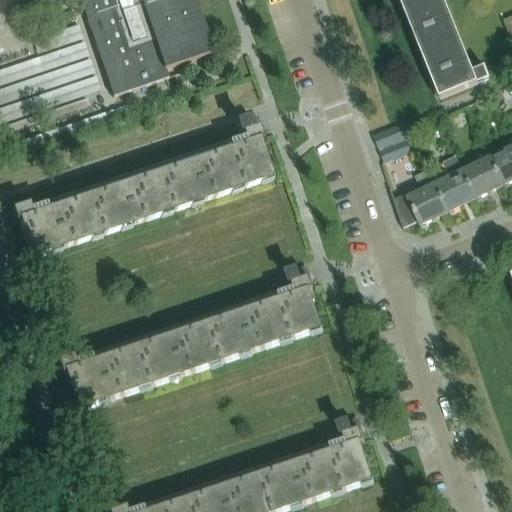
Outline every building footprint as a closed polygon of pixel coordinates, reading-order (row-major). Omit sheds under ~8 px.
[(79,0),(113,100),(168,81),(165,72),(213,56),(193,0),(79,0)] [(398,0),(439,102),(490,82),(485,70),(472,75),(442,0),(398,0)] [(511,45),(511,19),(503,23),(511,45)] [(505,101),(500,93),(493,97),(497,105),(505,101)] [(28,207),(12,212),(16,224),(18,223),(31,261),(271,180),(258,142),(261,141),(257,129),(254,119),(237,125),(242,140),(136,176),(30,212),(28,207)] [(404,126),(371,140),(379,157),(405,145),(411,142),(404,126)] [(405,145),(379,157),(384,169),(410,157),(405,145)] [(511,149),(490,160),(504,188),(511,184),(511,149)] [(448,180),(435,186),(449,215),(476,202),(462,173),(461,174),(454,160),(442,166),(448,180)] [(476,202),(504,188),(490,160),(462,173),(476,202)] [(391,192),(389,193),(403,232),(404,232),(403,230),(417,224),(419,228),(419,229),(420,229),(435,222),(449,215),(435,186),(429,173),(414,180),(422,193),(407,200),(406,198),(405,198),(394,204),(391,192)] [(80,358),(63,364),(67,376),(70,375),(83,413),(322,332),(310,294),(313,293),(309,280),(305,271),(289,277),(292,288),(294,292),(82,363),(80,358)] [(131,511),(131,509),(121,511),(291,511),(374,484),(361,446),(364,445),(357,422),(340,428),(345,443),(140,511),(131,511)]
